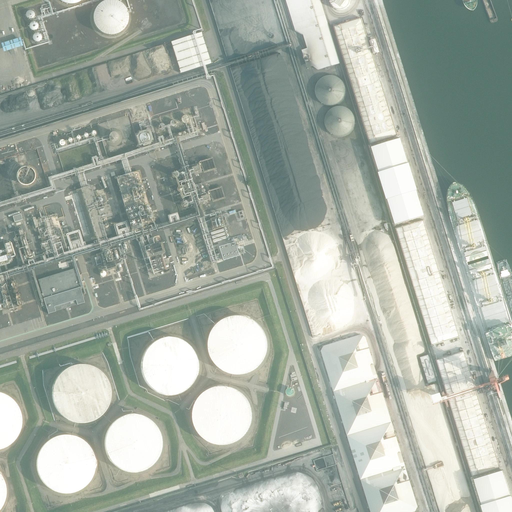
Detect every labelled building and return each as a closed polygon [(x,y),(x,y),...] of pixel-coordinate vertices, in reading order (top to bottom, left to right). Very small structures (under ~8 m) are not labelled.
[(325,16),(320,0),(285,0),(291,19),(293,25),(295,32),(303,36),(307,49),(301,51),(307,68),(312,67),(319,71),(340,64),(325,16)] [(351,2),(351,0),(330,0),(330,2),(331,4),(331,5),(333,7),(334,8),(336,10),(337,10),(339,11),(341,11),(343,10),(345,10),(347,9),(348,7),(350,6),(350,4),(351,2)] [(129,23),(129,20),(129,17),(128,14),(127,11),(125,9),(123,7),(121,5),(118,3),(115,2),(112,2),(109,2),(106,2),(103,3),(101,5),(98,7),(96,9),(95,11),(94,14),(93,17),(93,20),(93,23),(94,26),(95,29),(97,31),(99,33),(101,35),(104,37),(107,38),(110,38),(113,38),(115,37),(118,36),(121,35),(123,33),(125,31),(127,28),(128,26),(129,23)] [(34,18),(34,16),(34,15),(34,14),(33,13),(32,12),(31,12),(29,12),(28,12),(27,13),(26,13),(26,15),(25,16),(25,17),(26,18),(27,19),(28,20),(29,20),(30,21),(31,20),(32,20),(33,19),(34,18)] [(360,17),(333,25),(369,141),(396,134),(360,17)] [(38,30),(38,28),(38,27),(37,26),(36,25),(34,25),(33,25),(31,25),(30,27),(30,28),(30,30),(30,31),(32,32),(33,33),(34,33),(36,32),(37,31),(38,30)] [(213,65),(203,33),(173,43),(182,74),(213,65)] [(41,40),(41,39),(41,38),(40,36),(39,36),(38,35),(37,35),(35,35),(34,36),(33,37),(33,39),(33,40),(34,41),(34,42),(36,43),(37,43),(38,43),(40,43),(41,42),(41,40)] [(21,40),(2,46),(4,55),(23,49),(21,40)] [(345,92),(345,89),(345,86),(344,83),(343,81),(341,78),(339,76),(337,75),(334,74),(331,73),(328,73),(326,74),(323,75),(320,76),(318,78),(317,80),(315,83),(314,86),(314,89),(314,91),(315,94),(316,97),(318,99),(320,101),(323,103),(325,104),(328,104),(331,104),(334,104),(337,103),(339,101),(341,99),(343,97),(344,94),(345,92)] [(354,122),(354,120),(354,117),(353,114),(352,112),(350,109),(348,108),(346,106),(343,105),(340,105),(337,105),(335,105),(332,106),(330,107),(328,109),(326,111),(324,114),(323,116),(323,119),(323,122),(324,125),(325,127),(326,130),(328,132),(330,133),(333,135),(336,135),(338,136),(341,135),(344,135),(346,133),(349,132),(351,130),(352,128),(353,125),(354,122)] [(149,135),(149,133),(149,132),(148,131),(147,131),(147,130),(146,129),(145,129),(143,129),(141,129),(140,130),(139,131),(138,132),(138,134),(138,135),(138,136),(138,137),(139,138),(139,139),(140,139),(141,140),(143,140),(145,140),(146,140),(148,139),(149,137),(149,136),(149,135)] [(109,142),(119,142),(118,132),(108,132),(109,142)] [(393,225),(423,217),(403,138),(372,146),(393,225)] [(213,156),(199,160),(203,174),(218,169),(213,156)] [(35,173),(35,171),(34,169),(33,167),(32,166),(30,164),(28,163),(26,163),(25,163),(23,163),(21,164),(20,165),(18,166),(17,167),(16,169),(16,171),(15,173),(16,175),(16,177),(17,178),(18,180),(20,181),(22,182),(24,182),(26,183),(27,182),(29,182),(31,181),(32,180),(33,178),(34,177),(35,175),(35,173)] [(181,173),(177,168),(173,172),(177,177),(181,173)] [(117,177),(123,199),(138,195),(132,173),(117,177)] [(223,183),(207,188),(210,198),(226,193),(223,183)] [(107,231),(94,186),(81,189),(94,235),(107,231)] [(191,202),(188,197),(182,200),(185,205),(191,202)] [(126,205),(132,228),(141,226),(135,203),(126,205)] [(75,207),(77,213),(82,212),(82,213),(85,212),(83,204),(80,205),(75,207)] [(226,209),(208,214),(212,227),(230,222),(226,209)] [(14,222),(22,220),(20,214),(12,217),(14,222)] [(421,222),(395,229),(394,230),(430,341),(431,342),(457,334),(456,331),(422,222),(421,222)] [(238,224),(228,227),(232,238),(241,235),(238,224)] [(24,225),(17,227),(18,233),(26,231),(24,225)] [(14,250),(9,234),(0,236),(0,239),(4,253),(14,250)] [(162,238),(150,242),(152,250),(164,247),(162,238)] [(235,242),(219,247),(224,261),(239,256),(235,242)] [(123,268),(117,249),(110,251),(111,257),(105,259),(107,267),(114,265),(115,270),(123,268)] [(108,272),(104,268),(99,272),(103,277),(108,272)] [(38,280),(48,314),(84,303),(74,269),(38,280)] [(0,282),(0,295),(4,309),(13,306),(5,281),(0,282)] [(273,347),(273,344),(273,341),(272,339),(271,336),(270,333),(269,330),(268,328),(266,326),(264,324),(262,322),(260,320),(257,318),(255,317),(252,316),(249,315),(246,315),(243,315),(240,315),(238,315),(235,316),(232,317),(229,318),(227,319),(225,321),(222,323),(220,325),(219,327),(217,330),(216,332),(215,335),(214,338),(213,341),(213,343),(213,346),(213,349),(214,352),(215,355),(216,357),(217,360),(219,362),(221,365),(223,367),(225,368),(227,370),(230,371),(233,372),(235,373),(238,374),(241,374),(244,374),(247,374),(250,374),(252,373),(255,372),(258,370),(260,369),(262,367),(264,365),(266,363),(268,361),(269,358),(271,356),(272,353),(272,350),(273,347)] [(320,351),(369,511),(414,511),(415,511),(418,507),(366,338),(361,335),(323,346),(320,351)] [(202,368),(202,365),(202,362),(201,359),(200,357),(199,354),(198,351),(197,349),(195,346),(193,344),(191,342),(188,341),(186,339),(183,338),(180,337),(178,336),(175,336),(172,336),(169,336),(166,336),(163,337),(160,338),(158,339),(155,341),(153,343),(151,344),(149,347),(147,349),(145,352),(144,354),(143,357),(143,360),(142,363),(142,366),(142,369),(143,371),(143,374),(144,377),(146,380),(147,382),(149,384),(151,387),(153,389),(155,390),(158,392),(161,393),(163,394),(166,395),(169,395),(172,395),(175,395),(178,395),(181,394),(184,393),(186,392),(189,390),(191,388),(193,386),(195,384),(197,382),(198,379),(200,377),(201,374),(201,371),(202,368)] [(462,350),(436,358),(472,475),(498,467),(462,350)] [(428,355),(420,358),(428,384),(436,381),(428,355)] [(111,396),(111,393),(111,390),(110,388),(110,385),(109,382),(107,379),(106,377),(104,374),(102,372),(100,370),(98,368),(95,367),(93,366),(90,365),(87,364),(84,363),(81,363),(78,363),(75,364),(73,364),(70,365),(67,367),(65,368),(62,370),(60,372),(58,374),(56,376),(55,379),(53,381),(52,384),(52,387),(51,390),(51,393),(51,396),(52,399),(52,401),(53,404),(54,407),(56,409),(58,412),(60,414),(62,416),(64,418),(67,419),(69,420),(72,421),(75,422),(78,423),(81,423),(84,423),(86,422),(89,422),(92,421),(95,419),(97,418),(100,416),(102,414),(104,412),(106,410),(107,407),(108,405),(109,402),(110,399),(111,396)] [(256,418),(256,415),(256,412),(256,409),(255,407),(254,404),(253,401),(251,399),(249,397),(248,394),(245,392),(243,391),(241,389),(238,388),(235,387),(233,386),(230,386),(227,386),(224,386),(221,386),(218,387),(216,388),(213,389),(210,390),(208,392),(206,394),(204,396),(202,398),(200,401),(199,403),(198,406),(197,408),(197,411),(197,414),(197,417),(197,420),(197,423),(198,426),(199,428),(201,431),(202,433),(204,435),(206,437),(208,439),(211,441),(213,442),(216,443),(219,444),(222,445),(224,445),(227,445),(230,445),(233,444),(236,444),(238,443),(241,441),(244,440),(246,438),(248,436),(250,434),(251,431),(253,429),(254,426),(255,424),(256,421),(256,418)] [(295,388),(287,387),(285,394),(293,395),(295,388)] [(22,423),(22,420),(22,417),(21,414),(20,411),(19,408),(18,406),(16,403),(15,401),(13,399),(10,397),(8,395),(5,393),(2,392),(0,391),(0,448),(2,448),(5,447),(8,445),(10,444),(13,442),(15,440),(17,437),(18,435),(20,432),(21,429),(21,426),(22,423)] [(163,446),(164,443),(163,440),(163,437),(162,434),(161,432),(160,429),(159,426),(157,424),(155,422),(153,420),(151,418),(148,417),(146,415),(143,414),(140,414),(138,413),(135,413),(132,413),(129,413),(126,414),(123,415),(121,416),(118,417),(116,419),(114,421),(112,423),(110,425),(108,427),(107,430),(106,432),(105,435),(104,438),(104,441),(104,444),(104,447),(105,449),(105,452),(107,455),(108,457),(109,460),(111,462),(113,464),(115,466),(118,468),(120,469),(123,470),(126,471),(128,472),(131,472),(134,472),(137,472),(140,472),(143,471),(145,470),(148,469),(150,467),(153,466),(155,464),(157,461),(159,459),(160,457),(161,454),(162,451),(163,449),(163,446)] [(95,467),(95,464),(95,461),(95,458),(94,455),(93,453),(92,450),(90,448),(89,445),(87,443),(85,441),(82,439),(80,438),(77,437),(74,436),(72,435),(69,434),(66,434),(63,434),(60,435),(57,435),(55,436),(52,438),(50,439),(47,441),(45,442),(43,445),(41,447),(40,449),(38,452),(37,454),(36,457),(36,460),(36,463),(36,466),(36,469),(37,471),(37,474),(39,477),(40,479),(42,482),(43,484),(45,486),(48,488),(50,490),(53,491),(55,492),(58,493),(61,493),(64,494),(66,494),(69,494),(72,493),(75,492),(78,491),(80,490),(83,488),(85,487),(87,485),(89,483),(91,480),(92,478),(93,475),(94,472),(95,470),(95,467)]
